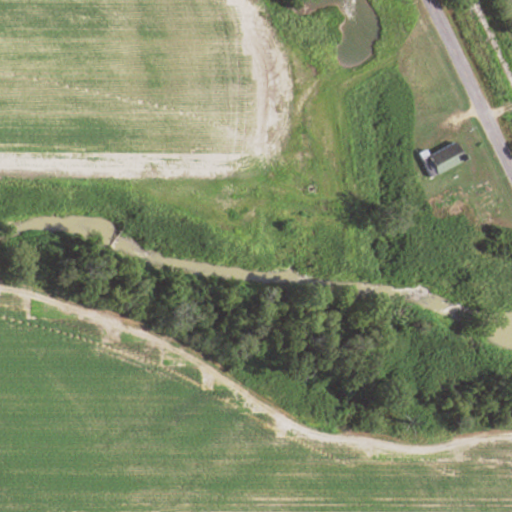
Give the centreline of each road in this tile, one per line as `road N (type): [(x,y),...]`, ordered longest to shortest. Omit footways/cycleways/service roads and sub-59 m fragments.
road 1 (track): [(0,285),(61,303),(290,427),(347,447),(375,454),(511,447)]
road 2 (residential): [(511,177),(423,0)]
